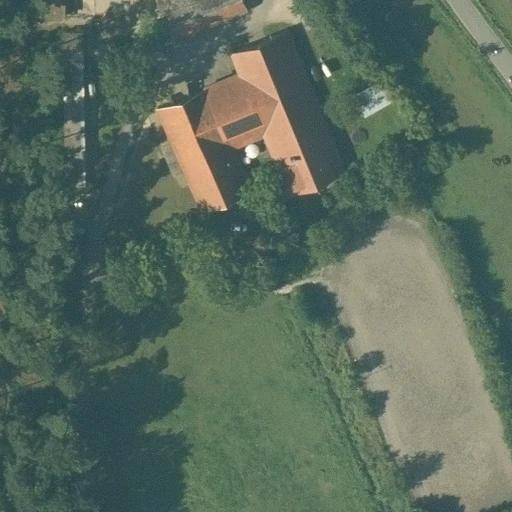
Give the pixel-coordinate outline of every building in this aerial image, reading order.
[(62,0),(33,0),(33,16),(62,16),(62,0)] [(241,0),(154,0),(172,40),(245,9),(241,0)] [(237,72),(208,85),(208,86),(156,107),(200,210),(248,189),(230,147),(262,133),(256,118),(312,95),(285,29),(229,52),(237,72)] [(80,30),(62,30),(65,182),(67,182),(83,181),(80,30)] [(381,81),(353,96),(360,110),(389,95),(381,81)] [(312,95),(256,118),(262,133),(275,166),(278,174),(286,193),(342,170),(312,95)] [(91,191),(91,181),(83,181),(67,182),(67,192),(91,191)] [(247,233),(215,246),(225,269),(256,255),(247,233)]
